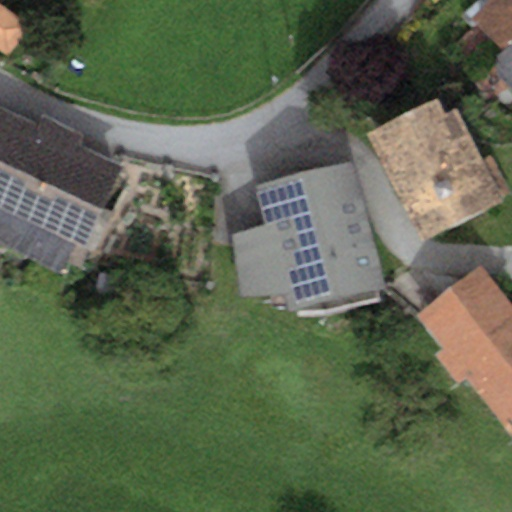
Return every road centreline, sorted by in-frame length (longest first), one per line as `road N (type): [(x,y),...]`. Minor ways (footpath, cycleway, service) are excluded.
road 1 (unclassified): [(399,0),(312,91),(236,138),(145,145),(77,124),(0,86)]
road 2 (track): [(511,266),(494,258),(423,258),(404,246),(357,158),(309,151),(264,125)]
